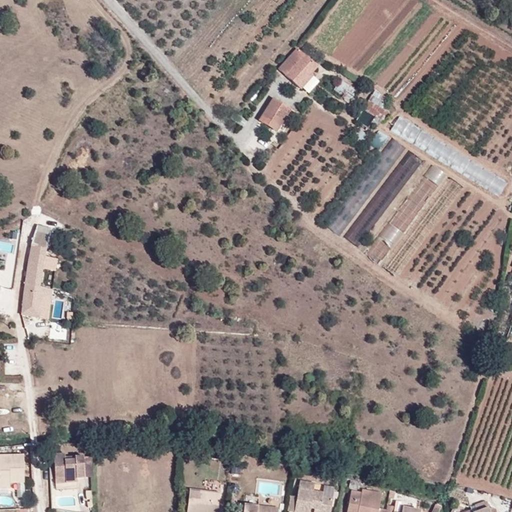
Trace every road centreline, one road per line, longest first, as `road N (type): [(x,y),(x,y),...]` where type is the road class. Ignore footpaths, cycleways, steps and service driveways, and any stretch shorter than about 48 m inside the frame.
road 1 (residential): [(38,511),(13,304),(34,206)]
road 2 (track): [(97,0),(131,45),(127,65),(89,94),(34,206)]
